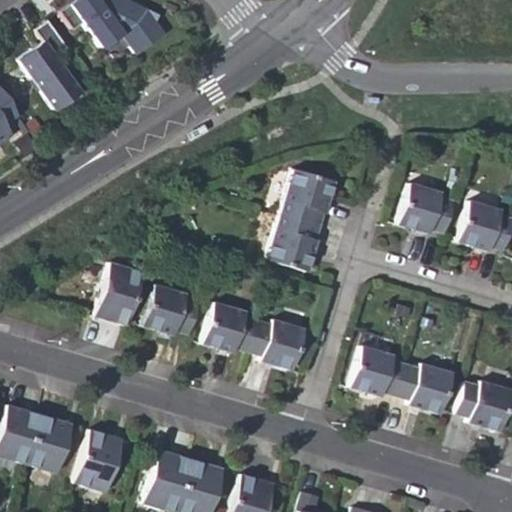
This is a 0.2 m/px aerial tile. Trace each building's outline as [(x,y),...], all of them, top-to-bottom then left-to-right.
[(153,14),(126,0),(86,0),(85,1),(84,0),(67,0),(54,9),(68,28),(78,21),(96,46),(116,31),(130,52),(159,31),(150,20),(153,14)] [(64,47),(43,19),(30,28),(39,40),(14,58),(49,108),(75,90),(50,57),(64,47)] [(0,139),(21,125),(0,95),(0,139)] [(106,108),(110,115),(128,104),(123,97),(106,108)] [(185,140),(203,129),(199,123),(181,134),(185,140)] [(287,170),(278,167),(268,200),(276,203),(287,170)] [(288,168),(275,213),(315,225),(319,212),(320,212),(329,180),(288,168)] [(405,181),(392,223),(424,232),(426,227),(439,231),(448,200),(435,195),(436,190),(405,181)] [(464,199),(452,240),(484,249),(485,245),(499,249),(508,217),(495,213),(496,208),(464,199)] [(315,225),(275,213),(262,258),(303,271),(312,239),(311,239),(315,225)] [(137,271),(105,261),(89,315),(121,324),(137,271)] [(149,284),(137,325),(169,334),(170,330),(183,334),(193,302),(180,298),(181,293),(149,284)] [(209,301),(197,342),(228,351),(230,346),(243,350),(252,319),(239,315),(241,310),(209,301)] [(266,323),(252,319),(243,350),(257,354),(255,359),(287,369),(299,327),(267,318),(266,323)] [(357,344),(344,385),(376,395),(377,390),(391,394),(400,363),(387,358),(388,353),(357,344)] [(414,367),(400,363),(391,394),(404,398),(403,403),(434,412),(447,371),(415,362),(414,367)] [(473,384),(459,380),(450,412),(464,416),(462,421),(494,430),(506,388),(475,379),(473,384)] [(34,413),(2,404),(0,412),(0,456),(20,463),(34,413)] [(66,423),(34,413),(20,463),(52,472),(66,423)] [(117,438),(85,429),(69,482),(101,491),(117,438)] [(185,458),(153,449),(137,502),(169,511),(185,458)] [(204,511),(217,467),(185,458),(169,511),(171,511),(204,511)] [(258,511),(268,482),(236,473),(223,511),(258,511)] [(308,511),(314,496),(298,491),(291,511),(308,511)]
